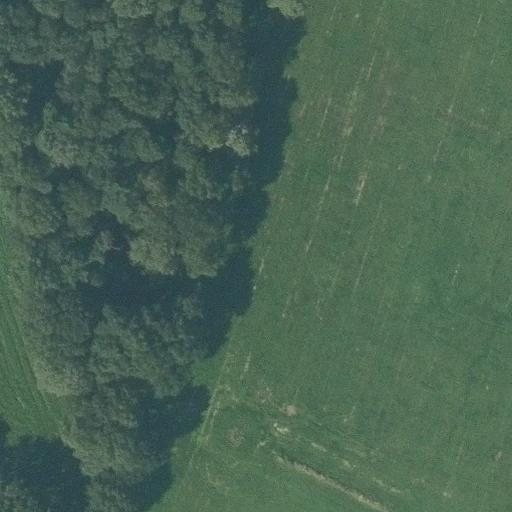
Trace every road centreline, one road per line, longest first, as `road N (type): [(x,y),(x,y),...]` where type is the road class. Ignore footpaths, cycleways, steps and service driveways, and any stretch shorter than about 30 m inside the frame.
road 1 (track): [(112,455),(127,429),(256,0)]
road 2 (track): [(0,110),(112,455)]
